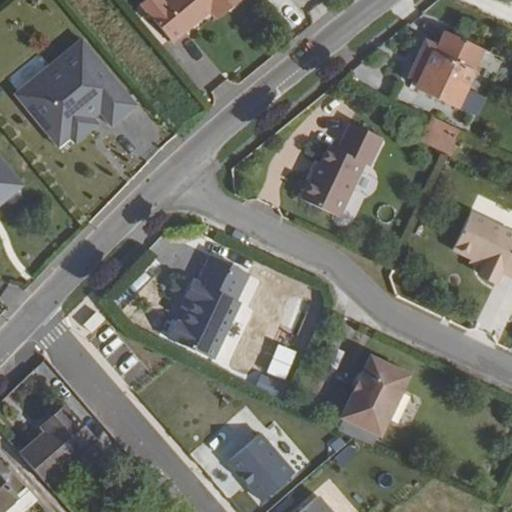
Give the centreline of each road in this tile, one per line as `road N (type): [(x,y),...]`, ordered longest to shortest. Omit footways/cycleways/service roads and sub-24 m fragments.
road 1 (residential): [(511,372),(397,320),(335,260),(164,178)]
road 2 (residential): [(377,0),(164,178)]
road 3 (residential): [(36,308),(207,511)]
road 4 (residential): [(164,178),(36,308)]
